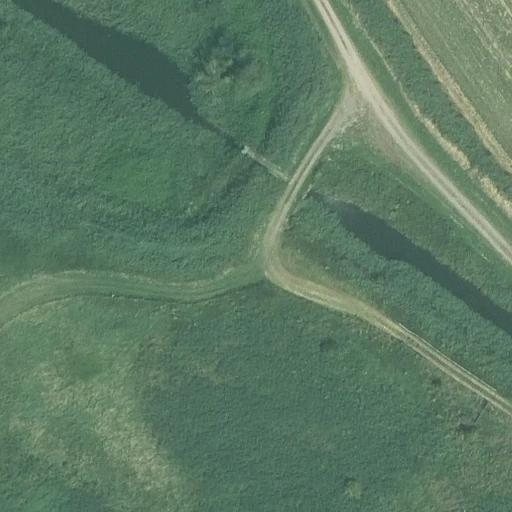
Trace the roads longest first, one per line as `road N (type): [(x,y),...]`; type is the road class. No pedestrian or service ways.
road 1 (unclassified): [(358,90),(511,254)]
road 2 (unclassified): [(271,227),(358,90)]
